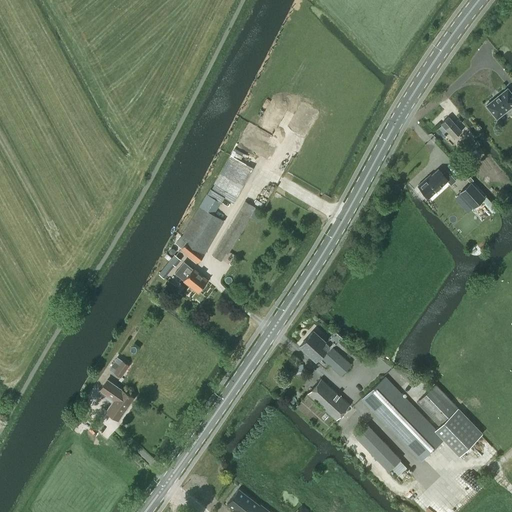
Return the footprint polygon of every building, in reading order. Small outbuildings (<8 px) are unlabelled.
[(511,94),(507,88),(486,105),(496,118),(511,105),(511,94)] [(315,110),(299,102),(286,124),(302,133),(315,110)] [(454,138),(461,131),(449,117),(441,124),(454,138)] [(275,144),(255,132),(247,146),(267,158),(275,144)] [(233,202),(254,168),(230,157),(211,189),(210,188),(207,194),(206,193),(189,223),(175,244),(181,248),(180,249),(196,262),(198,260),(224,221),(223,221),(213,214),(220,202),(224,197),(233,202)] [(446,170),(443,174),(438,169),(428,178),(427,177),(417,186),(428,197),(447,180),(449,182),(453,178),(454,180),(453,181),(453,182),(455,180),(446,170)] [(471,182),(459,193),(473,208),(485,198),(471,182)] [(245,201),(213,255),(221,260),(226,252),(228,254),(235,241),(256,207),(245,201)] [(169,261),(164,266),(165,267),(167,268),(170,264),(171,263),(174,265),(176,266),(181,259),(174,254),(172,256),(169,261)] [(208,280),(193,268),(184,261),(175,272),(184,279),(184,280),(198,292),(208,280)] [(164,278),(168,273),(162,269),(162,270),(158,274),(164,278)] [(326,342),(313,331),(300,347),(315,360),(320,355),(322,357),(321,358),(341,376),(351,365),(332,347),(335,343),(335,344),(342,337),(335,331),(328,338),(329,338),(326,342)] [(114,373),(114,372),(121,377),(129,365),(122,361),(123,360),(117,357),(108,369),(114,373)] [(421,461),(443,440),(459,455),(482,433),(457,407),(436,384),(417,402),(439,425),(434,430),(384,378),(362,399),(421,461)] [(114,400),(106,411),(118,420),(134,398),(108,379),(100,390),(114,400)] [(321,379),(308,394),(336,420),(349,405),(321,379)] [(407,467),(399,460),(400,459),(367,424),(356,435),(355,436),(396,478),(407,467)] [(238,489),(227,503),(234,509),(233,510),(235,511),(269,511),(259,504),(259,505),(238,489)]
